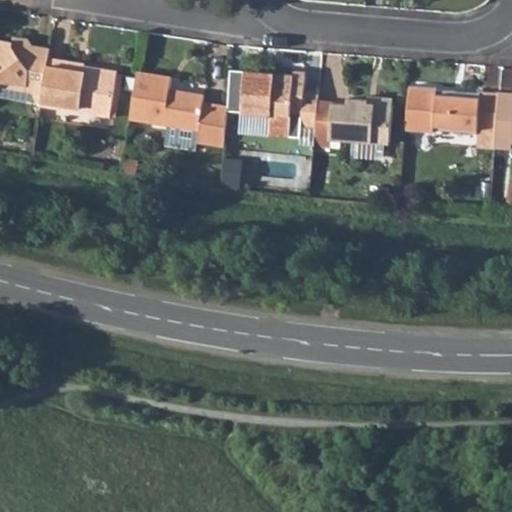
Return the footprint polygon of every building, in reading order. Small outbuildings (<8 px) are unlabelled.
[(37,94),(47,95),(54,56),(55,48),(39,46),(32,37),(18,35),(16,43),(10,47),(5,36),(0,35),(0,85),(8,80),(32,84),(37,94)] [(47,95),(45,104),(114,116),(121,71),(69,62),(70,59),(54,56),(47,95)] [(143,73),(135,120),(203,131),(209,97),(175,91),(177,78),(143,73)] [(305,130),(322,131),(324,104),(324,94),(308,93),(310,77),(251,74),(247,115),(307,118),(305,130)] [(415,86),(412,132),(419,132),(422,86),(415,86)] [(422,86),(419,132),(440,133),(440,130),(484,134),(484,130),(502,133),(505,92),(487,91),(487,94),(444,90),(444,88),(422,86)] [(502,133),(501,148),(511,148),(511,92),(505,92),(502,133)] [(322,131),(321,148),(337,149),(339,138),(358,140),(391,142),(397,142),(399,104),(374,103),(374,99),(355,97),(354,105),(324,104),(322,131)] [(390,157),(391,142),(358,140),(357,155),(390,157)]
